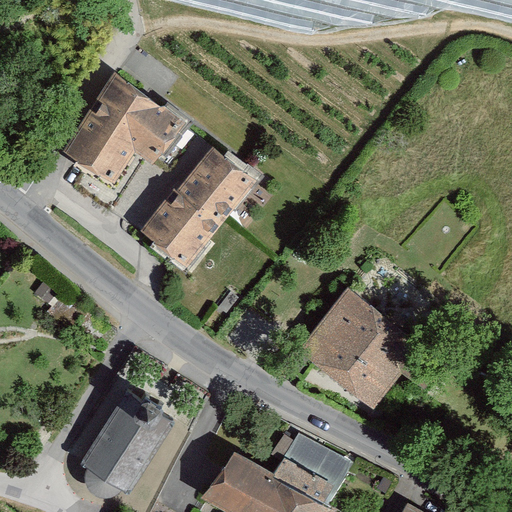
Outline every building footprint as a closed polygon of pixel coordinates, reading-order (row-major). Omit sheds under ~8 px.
[(110,75),(56,154),(107,188),(130,152),(150,166),(180,122),(110,75)] [(136,229),(180,266),(254,177),(211,141),(136,229)] [(420,347),(342,288),(293,353),(371,411),(420,347)] [(173,422),(128,393),(82,465),(127,494),(173,422)] [(353,462),(294,427),(267,473),(326,508),(353,462)] [(227,451),(195,496),(223,511),(323,511),(326,508),(267,473),(227,451)]
